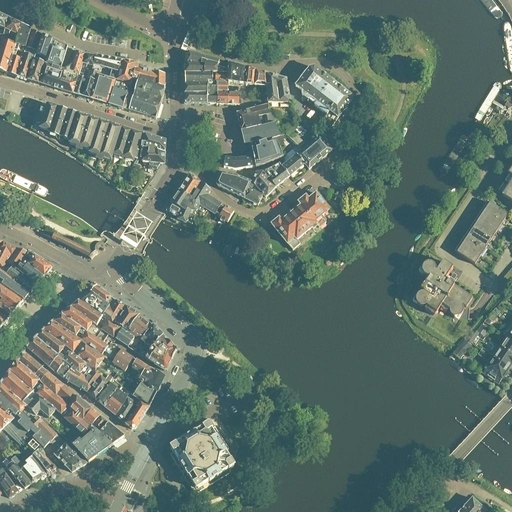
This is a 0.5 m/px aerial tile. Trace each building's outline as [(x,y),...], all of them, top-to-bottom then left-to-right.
[(30,3),(31,0),(8,0),(8,1),(27,10),(30,3)] [(511,29),(490,0),(478,0),(504,35),(511,29)] [(0,28),(5,31),(9,20),(0,16),(0,28)] [(18,37),(22,26),(9,20),(5,31),(2,41),(6,42),(7,39),(6,39),(7,37),(8,37),(9,33),(18,37)] [(26,48),(31,30),(22,26),(18,37),(16,45),(15,45),(14,50),(24,54),(25,52),(26,48)] [(37,51),(42,36),(31,30),(26,48),(33,50),(37,51)] [(45,64),(53,41),(42,36),(37,51),(35,57),(34,61),(45,64)] [(0,72),(6,74),(14,50),(15,45),(6,42),(2,41),(0,47),(0,72)] [(61,70),(64,59),(65,59),(65,58),(64,58),(67,48),(53,41),(45,64),(56,68),(61,70)] [(16,77),(25,54),(24,54),(14,50),(6,74),(16,78),(16,77)] [(83,65),(85,56),(77,52),(73,66),(71,72),(79,75),(83,65)] [(218,61),(188,53),(187,61),(186,63),(218,66),(218,61)] [(28,81),(34,61),(35,57),(31,56),(25,54),(16,77),(27,81),(28,81)] [(93,68),(93,66),(96,57),(85,56),(83,65),(93,68)] [(118,73),(121,62),(96,57),(93,66),(101,68),(112,71),(118,73)] [(39,84),(43,72),(45,64),(34,61),(28,81),(39,85),(39,84)] [(227,79),(228,64),(218,61),(218,66),(218,74),(217,74),(215,81),(218,82),(218,83),(227,82),(227,79)] [(138,82),(142,70),(138,69),(139,64),(121,62),(118,73),(116,81),(117,82),(131,86),(133,80),(138,82)] [(218,74),(218,66),(186,63),(185,72),(185,74),(217,74),(218,74)] [(63,79),(65,71),(64,72),(61,70),(56,68),(45,64),(43,72),(39,84),(59,90),(63,79)] [(236,84),(237,67),(228,64),(227,79),(229,80),(228,83),(236,84)] [(73,95),(77,84),(79,77),(79,75),(71,72),(73,66),(65,71),(63,79),(59,90),(73,95)] [(245,85),(246,69),(237,67),(236,84),(245,85)] [(254,86),(255,71),(252,71),(251,68),(248,67),(246,69),(245,85),(245,86),(254,87),(254,86)] [(109,79),(112,71),(101,68),(98,76),(109,79)] [(317,103),(333,82),(332,81),(332,82),(327,78),(328,78),(322,74),(314,68),(310,69),(305,74),(300,80),(301,80),(297,86),(297,85),(295,87),(297,88),(302,92),(301,93),(301,96),(308,101),(310,100),(311,98),(317,103)] [(266,88),(265,74),(255,71),(254,86),(266,88)] [(90,100),(97,76),(98,74),(91,72),(90,78),(87,77),(84,76),(83,78),(79,77),(77,84),(73,95),(90,100)] [(165,81),(165,79),(165,78),(165,76),(165,75),(154,73),(152,85),(165,88),(165,87),(165,85),(165,84),(165,82),(165,81)] [(215,81),(217,74),(185,74),(185,84),(208,83),(213,83),(215,83),(215,82),(215,81)] [(291,104),(286,82),(287,82),(286,80),(285,80),(285,81),(279,79),(279,78),(272,76),(272,77),(266,75),(265,74),(266,88),(268,104),(291,104)] [(115,90),(116,84),(117,82),(116,81),(109,79),(98,76),(97,76),(90,100),(102,103),(109,105),(114,90),(115,90)] [(161,104),(164,91),(165,88),(152,85),(147,84),(143,83),(138,82),(138,81),(134,96),(148,100),(161,104)] [(228,89),(228,82),(227,82),(218,83),(215,83),(213,83),(208,83),(208,92),(207,105),(218,105),(218,92),(228,92),(229,92),(229,91),(228,89)] [(347,106),(352,101),(351,96),(344,91),(344,90),(338,86),(333,83),(334,82),(333,82),(317,103),(314,106),(327,115),(323,121),(332,127),(332,126),(334,124),(334,123),(335,122),(336,122),(336,121),(337,119),(338,119),(339,118),(338,118),(343,112),(347,107),(347,106)] [(208,92),(208,83),(185,84),(185,85),(185,90),(185,91),(208,92)] [(130,89),(116,84),(115,90),(128,94),(130,89)] [(479,137),(505,94),(497,89),(470,132),(479,137)] [(122,110),(128,94),(115,90),(114,90),(109,105),(121,110),(122,110)] [(207,105),(208,92),(185,91),(185,102),(187,104),(204,105),(207,105)] [(227,105),(228,92),(218,92),(218,105),(227,105)] [(239,92),(229,92),(228,92),(227,105),(239,105),(239,92)] [(161,104),(148,100),(134,96),(128,94),(122,110),(126,111),(156,120),(161,104)] [(50,132),(58,108),(47,105),(46,107),(42,106),(36,125),(40,126),(39,129),(50,132)] [(272,113),(269,114),(266,106),(237,113),(236,113),(237,114),(241,132),(261,127),(275,123),(272,113)] [(70,141),(79,115),(58,108),(50,132),(49,135),(70,141)] [(90,151),(100,122),(79,115),(70,141),(69,145),(76,147),(75,150),(82,152),(83,149),(90,151)] [(113,155),(122,129),(100,122),(90,151),(89,154),(96,156),(95,159),(102,162),(103,158),(111,161),(113,155)] [(191,122),(191,141),(198,141),(199,122),(191,122)] [(279,135),(275,123),(261,127),(241,132),(244,144),(250,142),(263,140),(279,135)] [(137,151),(143,135),(122,129),(113,155),(134,162),(134,160),(138,161),(141,152),(137,151)] [(303,143),(290,132),(286,136),(300,148),(303,143)] [(162,165),(163,153),(165,154),(166,142),(143,135),(141,149),(142,149),(142,151),(143,151),(142,162),(149,163),(149,170),(156,171),(160,164),(162,165)] [(323,159),(332,151),(319,136),(296,155),(305,166),(309,170),(318,163),(323,159)] [(447,185),(475,144),(467,138),(438,179),(447,185)] [(283,157),(276,140),(264,143),(263,140),(250,142),(254,157),(256,167),(261,166),(269,163),(283,157)] [(305,166),(296,155),(287,162),(285,160),(280,165),(289,177),(292,175),(298,170),(300,171),(305,166)] [(255,167),(254,157),(250,157),(235,159),(225,158),(224,168),(235,170),(252,168),(252,167),(255,167)] [(289,177),(280,165),(279,164),(265,172),(269,177),(268,178),(276,189),(289,177)] [(511,167),(501,184),(507,188),(502,197),(511,203),(511,167)] [(46,188),(7,171),(3,170),(1,171),(0,172),(0,178),(42,197),(44,197),(46,195),(47,193),(47,190),(46,188)] [(276,189),(268,178),(263,172),(255,173),(252,183),(249,190),(254,192),(256,188),(265,198),(276,189)] [(249,190),(252,183),(238,177),(221,173),(216,184),(218,187),(244,200),(249,190)] [(191,198),(201,182),(190,175),(180,191),(191,198)] [(342,180),(338,176),(332,181),(342,193),(354,183),(348,175),(342,180)] [(222,205),(207,196),(210,190),(201,182),(191,198),(190,200),(199,206),(209,212),(215,215),(222,205)] [(263,196),(254,192),(249,190),(244,200),(259,207),(263,196)] [(209,212),(199,206),(190,200),(191,198),(180,191),(172,204),(184,211),(178,220),(186,224),(186,223),(193,226),(196,218),(203,222),(205,219),(208,214),(209,212)] [(323,216),(330,210),(316,193),(308,200),(306,196),(298,203),(301,206),(316,224),(319,229),(326,223),(326,220),(323,216)] [(508,215),(488,202),(482,211),(502,224),(508,215)] [(178,220),(184,211),(172,204),(167,212),(174,216),(172,218),(178,220)] [(227,223),(234,212),(222,205),(215,215),(227,223)] [(297,240),(316,224),(301,206),(282,222),(279,219),(271,225),(287,245),(288,244),(293,250),(300,244),(297,240)] [(502,224),(482,211),(477,219),(497,232),(502,224)] [(497,232),(477,219),(471,227),(491,240),(497,232)] [(491,240),(471,227),(466,235),(486,249),(491,240)] [(486,249),(466,235),(460,244),(480,257),(486,249)] [(16,271),(22,262),(27,254),(17,250),(3,243),(0,248),(0,267),(3,270),(4,268),(7,263),(13,267),(12,268),(16,271)] [(480,257),(460,244),(455,252),(475,265),(480,257)] [(51,268),(36,259),(30,255),(27,254),(22,262),(43,279),(44,279),(44,278),(45,278),(51,270),(52,270),(52,269),(51,268)] [(43,279),(22,262),(16,271),(24,278),(37,288),(43,279)] [(472,298),(454,286),(451,284),(454,280),(448,276),(453,269),(443,262),(436,272),(436,271),(435,270),(435,269),(435,268),(434,267),(434,266),(433,265),(432,265),(431,264),(430,264),(429,264),(428,264),(427,264),(426,264),(425,265),(424,266),(423,266),(423,267),(422,268),(422,269),(421,269),(419,273),(423,275),(423,276),(424,276),(425,277),(426,277),(427,278),(428,278),(429,278),(420,290),(424,292),(423,293),(422,293),(421,293),(420,293),(420,294),(419,294),(418,295),(417,296),(416,297),(416,298),(416,299),(415,298),(413,302),(417,304),(418,305),(419,306),(420,307),(422,307),(423,307),(424,307),(426,306),(426,307),(424,310),(434,316),(440,308),(447,312),(449,309),(449,310),(449,311),(449,312),(450,313),(450,314),(451,315),(452,316),(453,316),(454,317),(455,317),(454,317),(458,320),(461,316),(460,316),(461,315),(462,314),(463,313),(463,312),(463,311),(463,310),(463,309),(463,308),(462,307),(463,306),(466,308),(472,298)] [(37,288),(24,278),(16,271),(12,268),(9,272),(4,268),(3,270),(3,271),(1,269),(0,270),(0,271),(3,274),(11,279),(31,294),(35,290),(37,288)] [(31,294),(11,279),(3,274),(0,271),(0,286),(3,289),(24,303),(31,295),(31,294)] [(511,286),(511,281),(506,276),(502,280),(511,288),(511,286)] [(24,303),(3,289),(0,286),(0,304),(14,314),(15,314),(14,314),(23,304),(24,303)] [(107,305),(111,298),(97,288),(90,294),(97,301),(95,302),(106,310),(109,306),(107,305)] [(106,310),(95,302),(97,301),(90,294),(83,299),(79,303),(103,319),(111,308),(109,306),(106,310)] [(114,326),(126,308),(116,301),(112,308),(111,308),(103,319),(108,323),(114,326)] [(114,339),(128,348),(134,340),(123,333),(119,338),(117,337),(121,331),(114,326),(108,323),(103,319),(79,303),(71,310),(114,339)] [(14,314),(0,304),(0,316),(8,322),(13,314),(14,315),(14,314)] [(115,325),(128,334),(139,316),(127,308),(115,325)] [(114,339),(71,310),(70,309),(70,310),(62,316),(62,315),(61,316),(107,348),(111,344),(114,339)] [(105,359),(112,363),(121,351),(111,344),(107,348),(61,316),(62,316),(53,323),(66,332),(81,343),(86,346),(105,359)] [(141,343),(152,327),(139,316),(128,334),(136,339),(141,343)] [(105,359),(86,346),(81,343),(66,332),(53,323),(46,329),(44,331),(97,370),(105,359)] [(477,332),(483,336),(488,329),(482,324),(477,332)] [(503,335),(504,335),(507,337),(511,340),(511,326),(509,325),(508,327),(503,335)] [(152,350),(162,336),(154,328),(152,327),(141,343),(152,350)] [(472,345),(479,334),(473,330),(466,341),(472,345)] [(86,393),(87,394),(100,377),(102,374),(97,370),(44,331),(37,338),(72,369),(63,379),(76,388),(86,393)] [(167,371),(170,364),(175,353),(177,352),(177,348),(174,348),(162,336),(152,350),(141,343),(136,339),(135,340),(134,340),(128,348),(145,359),(164,371),(165,371),(167,371)] [(505,341),(500,348),(511,356),(511,340),(507,337),(505,341)] [(72,369),(37,338),(36,339),(36,340),(29,346),(26,349),(62,378),(63,379),(72,369)] [(457,349),(463,354),(467,350),(461,345),(457,349)] [(489,355),(489,356),(508,370),(511,366),(511,356),(500,348),(496,345),(493,349),(489,355)] [(121,351),(112,363),(120,369),(124,372),(133,359),(121,351)] [(481,351),(477,356),(489,364),(482,374),(488,378),(488,380),(490,381),(492,381),(498,385),(502,379),(504,379),(505,377),(505,375),(506,374),(508,370),(489,356),(481,351)] [(47,373),(41,368),(23,353),(16,362),(34,377),(40,382),(45,386),(46,387),(55,395),(63,386),(53,378),(47,373)] [(163,380),(162,378),(162,377),(136,361),(132,368),(142,375),(138,381),(139,382),(157,394),(163,380)] [(34,377),(16,362),(15,362),(16,363),(11,371),(10,371),(10,372),(32,391),(40,382),(34,377)] [(112,363),(108,368),(117,374),(120,369),(112,363)] [(83,420),(75,414),(68,407),(69,406),(55,395),(46,387),(45,386),(37,395),(32,391),(10,372),(9,372),(9,373),(4,380),(2,383),(1,383),(1,384),(35,416),(36,415),(40,411),(49,420),(56,412),(85,436),(92,428),(91,427),(83,420)] [(96,400),(109,383),(109,384),(111,381),(113,379),(110,377),(107,381),(100,377),(87,394),(96,400)] [(105,408),(114,395),(118,390),(120,386),(116,382),(114,384),(111,381),(109,384),(109,383),(96,400),(105,408)] [(37,395),(45,386),(40,382),(32,391),(37,395)] [(135,429),(148,409),(157,394),(139,382),(135,388),(134,387),(131,391),(132,392),(131,395),(115,416),(132,430),(135,429)] [(0,385),(0,394),(13,407),(18,412),(20,414),(36,430),(38,428),(43,423),(36,415),(35,416),(1,384),(0,385)] [(77,397),(75,396),(63,386),(55,395),(69,406),(77,397)] [(110,412),(119,399),(126,390),(120,386),(118,390),(114,395),(105,408),(110,412)] [(110,412),(115,416),(131,395),(126,390),(119,399),(110,412)] [(13,407),(0,394),(0,407),(6,414),(13,407)] [(75,414),(84,404),(77,397),(69,406),(68,407),(75,414)] [(83,420),(91,410),(84,404),(75,414),(83,420)] [(7,415),(6,414),(0,407),(0,426),(4,431),(20,446),(30,437),(31,436),(30,435),(19,425),(15,422),(7,415)] [(36,430),(20,414),(13,407),(6,414),(15,422),(19,425),(30,435),(31,436),(36,430)] [(91,427),(100,417),(91,410),(83,420),(91,427)] [(99,434),(108,424),(100,417),(91,427),(92,428),(95,431),(99,434)] [(217,450),(216,448),(215,446),(219,444),(220,441),(217,436),(216,437),(212,430),(215,428),(211,420),(210,420),(208,420),(208,419),(200,424),(203,429),(204,430),(204,432),(199,435),(197,435),(196,433),(195,431),(190,434),(190,437),(188,436),(183,439),(183,440),(176,444),(176,443),(175,444),(171,446),(170,449),(173,453),(173,454),(175,453),(175,452),(176,451),(178,452),(181,457),(181,459),(179,460),(179,459),(177,460),(181,465),(183,466),(185,469),(185,470),(185,472),(188,477),(189,476),(191,475),(195,482),(189,486),(194,493),(196,494),(197,494),(204,489),(202,486),(209,481),(209,482),(214,479),(215,477),(217,477),(217,478),(222,474),(221,473),(220,472),(220,470),(225,467),(227,467),(228,468),(228,469),(228,470),(229,470),(230,470),(234,467),(234,465),(232,460),(231,460),(230,460),(226,454),(227,453),(224,448),(222,448),(221,447),(217,450)] [(58,437),(43,423),(38,428),(52,443),(58,437)] [(124,438),(108,424),(99,434),(113,446),(124,438)] [(4,431),(0,426),(0,443),(10,436),(4,431)] [(36,430),(31,436),(30,437),(44,451),(50,445),(50,444),(52,443),(38,428),(36,430)] [(88,464),(113,446),(99,434),(95,431),(80,442),(79,441),(72,446),(88,464)] [(52,443),(50,444),(50,445),(58,452),(66,445),(58,437),(52,443)] [(53,468),(44,456),(43,453),(32,442),(29,446),(25,450),(34,459),(46,476),(52,472),(52,473),(55,470),(53,467),(53,468)] [(66,456),(71,450),(66,445),(58,452),(54,456),(63,465),(64,461),(68,457),(66,456)] [(46,476),(34,459),(25,450),(21,452),(28,459),(29,458),(31,459),(26,464),(28,466),(39,480),(46,476)] [(86,465),(74,453),(71,450),(66,456),(68,457),(64,461),(63,465),(72,473),(86,465)] [(28,466),(24,468),(11,456),(8,458),(21,470),(32,485),(39,480),(28,466)] [(32,485),(21,470),(8,458),(8,457),(1,465),(5,469),(25,490),(32,485)] [(0,487),(4,493),(9,499),(15,495),(15,496),(18,493),(1,469),(0,470),(0,487)] [(224,477),(230,473),(230,471),(230,470),(229,470),(222,474),(217,478),(217,477),(215,477),(214,479),(216,482),(224,477)] [(209,486),(216,482),(214,479),(209,482),(209,481),(202,486),(204,489),(209,486)] [(485,511),(486,511),(485,511),(473,500),(472,499),(471,500),(472,500),(466,507),(465,507),(464,508),(465,508),(463,510),(462,510),(461,511),(460,511),(485,511)]
